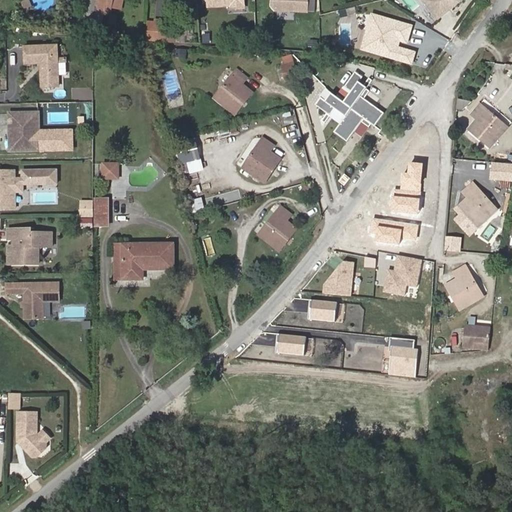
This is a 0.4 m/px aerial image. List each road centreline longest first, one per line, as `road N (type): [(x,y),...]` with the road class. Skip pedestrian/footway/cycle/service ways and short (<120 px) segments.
road 1 (residential): [(28,511),(255,333),(505,0)]
road 2 (unknown): [(333,229),(307,95)]
